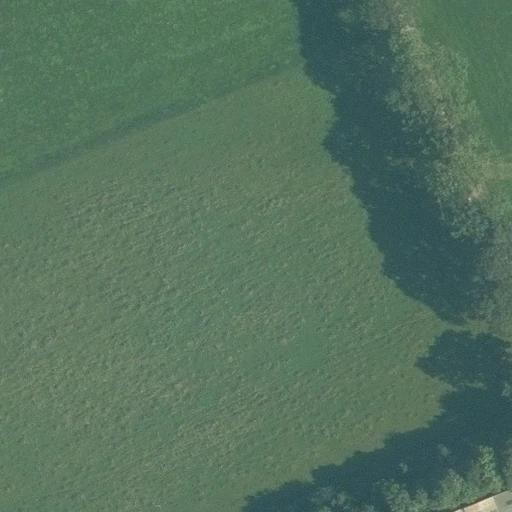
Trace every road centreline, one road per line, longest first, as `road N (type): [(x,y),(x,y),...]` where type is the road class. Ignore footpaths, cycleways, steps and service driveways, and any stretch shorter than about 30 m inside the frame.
road 1 (track): [(394,0),(511,304)]
road 2 (unclassified): [(511,406),(378,461)]
road 3 (unclassified): [(256,511),(378,461)]
